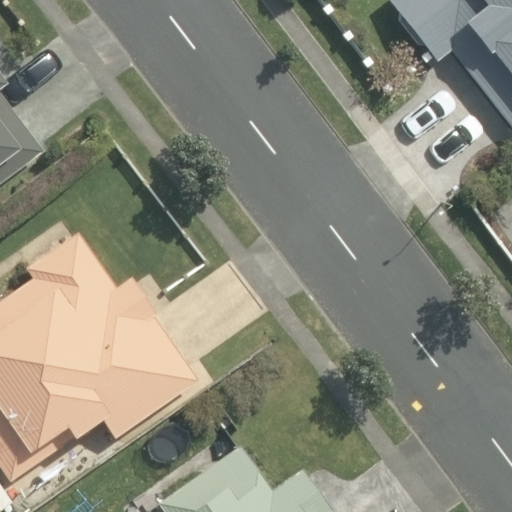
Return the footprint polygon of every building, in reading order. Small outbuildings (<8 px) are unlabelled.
[(511,130),(511,0),(389,0),(436,61),(451,50),(511,130)] [(0,179),(41,147),(0,93),(0,75),(2,75),(0,72),(0,179)] [(111,438),(197,378),(151,310),(152,309),(128,273),(110,285),(74,233),(23,268),(32,281),(0,302),(0,467),(12,486),(102,424),(111,438)] [(235,446),(155,502),(162,511),(320,511),(326,507),(297,466),(265,489),(235,446)] [(0,483),(0,510),(13,501),(0,483)]
